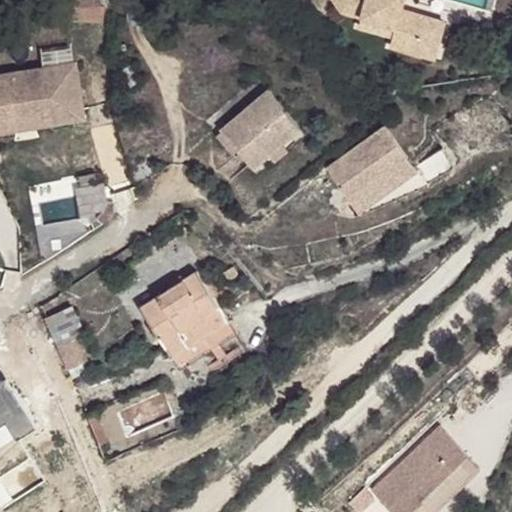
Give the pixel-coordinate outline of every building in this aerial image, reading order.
[(89,0),(64,0),(63,17),(88,18),(89,0)] [(150,0),(125,0),(124,21),(149,23),(150,0)] [(334,0),(342,11),(363,17),(398,27),(395,38),(393,43),(436,56),(446,22),(403,9),(406,0),(334,0)] [(398,27),(363,17),(360,27),(395,38),(398,27)] [(0,116),(44,113),(45,127),(80,124),(76,79),(44,82),(43,69),(3,73),(4,83),(0,83),(0,116)] [(268,88),(222,127),(238,147),(254,165),(270,152),(281,142),(300,127),(268,88)] [(0,116),(0,131),(45,127),(44,113),(0,116)] [(428,186),(453,166),(439,148),(414,168),(381,124),(324,167),(357,210),(428,186)] [(238,147),(222,127),(216,131),(233,151),(238,147)] [(281,142),(270,152),(276,159),(288,151),(281,142)] [(241,336),(201,272),(144,308),(173,354),(184,371),(241,336)] [(73,306),(46,318),(55,340),(63,337),(77,331),(83,328),(73,306)] [(77,331),(63,337),(75,364),(89,358),(77,331)] [(109,439),(98,410),(90,413),(102,441),(109,439)] [(90,413),(73,420),(85,448),(102,441),(90,413)] [(390,508),(455,446),(445,434),(380,497),(390,508)] [(390,508),(394,511),(410,511),(424,500),(434,511),(477,469),(455,446),(390,508)]
